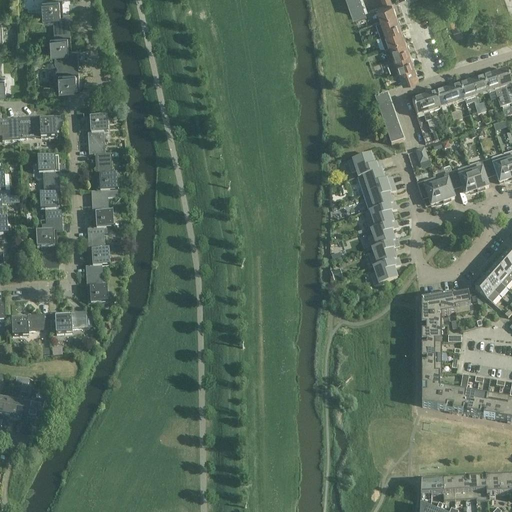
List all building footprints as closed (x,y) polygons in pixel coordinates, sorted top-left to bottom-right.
[(46,0),(47,1),(43,1),(44,17),(64,16),(62,0),(46,0)] [(361,0),(359,0),(349,4),(353,15),(355,20),(366,17),(364,11),(365,11),(361,0)] [(382,0),(385,5),(377,8),(381,21),(397,15),(391,1),(391,0),(382,0)] [(64,16),(44,17),(44,23),(54,23),(55,38),(51,38),(51,53),(61,53),(72,52),(70,15),(64,16)] [(397,15),(381,21),(382,21),(376,23),(380,35),(401,28),(397,15)] [(401,28),(380,35),(384,47),(405,40),(401,28)] [(405,40),(384,47),(389,60),(410,52),(405,40)] [(78,52),(72,52),(61,53),(62,75),(58,75),(59,90),(79,89),(78,52)] [(410,52),(389,60),(390,64),(390,66),(390,67),(391,68),(392,69),(393,72),(414,65),(410,52)] [(414,65),(393,72),(393,73),(399,70),(403,83),(418,77),(414,65)] [(511,87),(507,72),(495,76),(500,92),(511,87)] [(495,76),(483,80),(488,95),(500,92),(495,76)] [(483,80),(472,84),(476,99),(488,95),(483,80)] [(472,84),(460,87),(465,103),(476,99),(472,84)] [(460,87),(448,91),(453,107),(465,103),(460,87)] [(448,91),(436,95),(441,110),(453,107),(448,91)] [(375,100),(379,111),(391,107),(387,95),(375,100)] [(436,95),(424,99),(429,114),(441,110),(436,95)] [(435,131),(432,122),(429,114),(424,99),(412,103),(417,118),(424,116),(426,124),(427,123),(430,132),(435,131)] [(391,107),(379,111),(383,123),(395,118),(391,107)] [(511,109),(503,113),(505,119),(511,116),(511,109)] [(56,117),(18,120),(19,136),(20,140),(57,138),(56,117)] [(89,156),(95,155),(106,155),(104,136),(108,136),(108,133),(107,118),(87,119),(89,156)] [(395,118),(383,123),(387,134),(399,130),(395,118)] [(0,137),(19,136),(18,120),(0,120),(0,137)] [(504,121),(494,126),(498,134),(508,129),(504,121)] [(399,130),(387,134),(391,146),(403,141),(399,130)] [(424,150),(416,152),(420,165),(428,162),(424,150)] [(511,153),(503,156),(511,183),(511,153)] [(106,155),(95,155),(97,193),(118,191),(117,176),(112,176),(111,154),(106,155)] [(356,173),(358,179),(381,171),(381,172),(383,171),(381,164),(374,166),(371,155),(348,163),(352,174),(356,173)] [(493,159),(486,162),(490,176),(496,174),(499,185),(504,183),(509,183),(511,183),(503,156),(502,156),(503,163),(495,165),(493,159)] [(43,174),(44,196),(61,195),(58,157),(38,159),(39,175),(43,174)] [(486,162),(469,168),(478,195),(478,194),(483,191),(484,190),(488,188),(485,178),(490,176),(486,162)] [(469,168),(452,173),(456,187),(461,185),(465,196),(469,195),(473,195),(477,194),(477,195),(478,195),(469,168)] [(381,171),(358,179),(362,190),(367,188),(369,194),(394,186),(391,179),(385,182),(381,172),(381,171)] [(435,179),(434,179),(444,206),(444,205),(449,202),(450,201),(455,199),(451,189),(456,187),(452,173),(444,176),(444,182),(437,185),(435,179)] [(434,179),(417,185),(422,199),(427,197),(431,207),(435,206),(441,206),(443,206),(444,206),(434,179)] [(394,186),(369,194),(371,200),(366,202),(370,213),(392,205),(389,195),(396,192),(394,186)] [(118,191),(97,193),(91,193),(93,230),(103,229),(114,229),(113,213),(109,213),(108,199),(118,198),(118,191)] [(61,195),(44,196),(40,196),(41,212),(45,212),(46,226),(42,226),(42,233),(56,232),(63,232),(61,195)] [(2,198),(0,198),(0,235),(8,235),(7,219),(3,220),(2,205),(13,205),(12,198),(2,199),(2,198)] [(392,205),(370,213),(372,219),(367,221),(371,231),(394,224),(393,223),(390,213),(397,211),(395,204),(392,205)] [(394,224),(371,231),(373,237),(368,239),(372,250),(395,242),(391,232),(398,230),(396,223),(393,223),(394,224)] [(103,229),(93,230),(88,230),(90,268),(101,267),(109,266),(108,250),(108,249),(104,249),(103,229)] [(56,232),(42,233),(36,233),(37,249),(41,249),(42,263),(38,263),(39,271),(59,270),(56,232)] [(395,242),(372,250),(374,256),(369,258),(373,269),(396,261),(392,250),(399,248),(397,241),(395,242)] [(511,254),(509,251),(502,259),(511,267),(511,254)] [(511,267),(502,259),(499,263),(496,266),(496,267),(508,278),(509,278),(511,281),(511,267)] [(396,261),(373,269),(375,275),(371,276),(374,288),(397,280),(394,269),(401,267),(398,260),(396,261)] [(101,267),(90,268),(86,268),(88,305),(108,304),(107,288),(107,284),(102,284),(101,267)] [(506,289),(511,282),(511,281),(509,278),(508,278),(496,267),(489,274),(501,286),(506,289)] [(489,274),(482,282),(493,292),(499,297),(506,289),(501,286),(489,274)] [(482,282),(475,290),(492,305),(499,297),(493,292),(482,282)] [(453,299),(453,297),(452,297),(456,317),(472,314),(468,296),(453,299)] [(421,303),(422,344),(442,344),(442,317),(455,315),(455,317),(456,317),(452,297),(422,302),(421,303)] [(87,313),(49,316),(50,331),(56,331),(56,335),(73,334),(72,330),(88,329),(87,313)] [(49,316),(12,318),(13,338),(29,337),(29,333),(50,331),(49,316)] [(442,344),(422,344),(422,354),(442,354),(442,344)] [(442,354),(422,354),(422,365),(442,365),(442,354)] [(442,365),(422,365),(422,376),(442,376),(442,365)] [(442,376),(422,376),(422,407),(462,414),(466,395),(440,390),(440,376),(442,376)] [(469,377),(463,376),(460,389),(467,390),(469,377)] [(476,396),(466,395),(462,414),(473,416),(477,394),(476,396)] [(487,396),(477,394),(473,416),(484,418),(488,394),(487,396)] [(499,395),(488,394),(484,418),(494,420),(499,395)] [(509,397),(499,395),(494,420),(505,422),(509,397)] [(18,403),(6,401),(3,415),(10,417),(9,420),(15,421),(18,403)] [(31,405),(18,403),(15,421),(21,422),(21,419),(28,420),(31,405)] [(44,407),(31,405),(28,420),(35,421),(34,425),(40,426),(44,407)] [(511,478),(486,481),(487,503),(488,503),(487,498),(511,496),(511,478)] [(475,481),(464,482),(466,502),(476,501),(476,504),(475,481)] [(486,481),(475,481),(476,504),(487,503),(486,481)] [(454,482),(443,483),(444,503),(455,502),(454,482)] [(466,502),(464,482),(454,482),(455,502),(466,502)] [(422,484),(420,503),(431,507),(432,497),(443,496),(444,503),(443,483),(422,484)]
